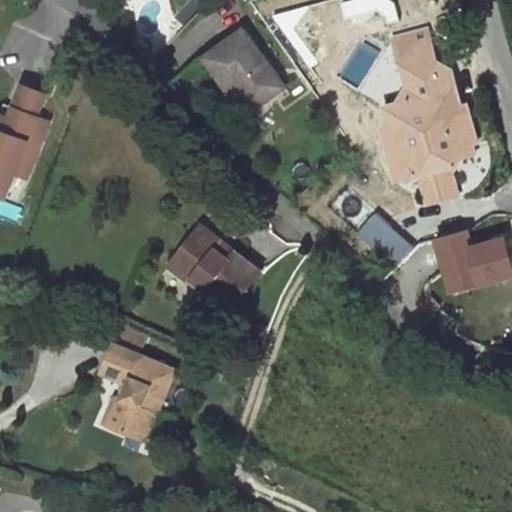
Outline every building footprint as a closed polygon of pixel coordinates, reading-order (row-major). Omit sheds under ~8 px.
[(391,125),(399,150),(485,126),(477,98),(471,100),(458,53),(447,57),(436,24),(401,33),(420,95),(394,103),(399,122),(391,125)] [(292,82),(242,32),(207,65),(238,95),(246,88),(266,109),(292,82)] [(25,87),(17,109),(6,105),(0,119),(0,195),(6,198),(15,176),(20,163),(32,168),(50,122),(38,118),(46,95),(25,87)] [(488,135),(485,126),(399,150),(405,177),(428,170),(438,198),(472,190),(464,168),(475,164),(472,151),(486,148),(482,138),(488,135)] [(20,163),(15,176),(27,181),(32,168),(20,163)] [(381,213),(362,233),(396,267),(416,247),(381,213)] [(491,262),(480,223),(446,233),(457,272),(491,262)] [(261,273),(201,226),(170,265),(192,281),(195,277),(211,289),(214,285),(237,304),(261,273)] [(105,372),(125,380),(133,384),(123,410),(114,406),(107,423),(127,432),(130,424),(151,434),(178,369),(118,343),(105,372)] [(133,384),(125,380),(114,406),(123,410),(133,384)] [(148,441),(151,434),(130,424),(127,432),(148,441)]
